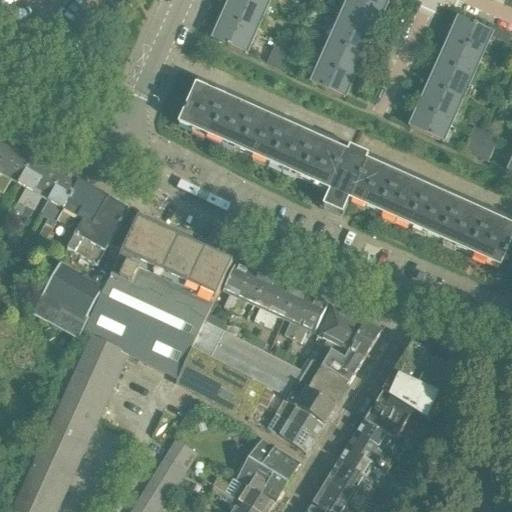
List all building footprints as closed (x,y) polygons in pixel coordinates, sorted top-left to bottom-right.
[(239,0),(231,0),(223,19),(256,33),(258,27),(262,29),(266,22),(262,20),(265,11),(239,0)] [(239,0),(265,11),(269,3),(273,5),(275,0),(239,0)] [(344,12),(341,20),(374,34),(383,12),(355,0),(349,0),(347,5),(343,3),(340,10),(344,12)] [(355,0),(383,12),(388,0),(355,0)] [(256,33),(223,19),(213,41),(227,47),(227,48),(231,49),(246,56),(256,33)] [(459,19),(449,41),(482,56),(490,38),(492,34),(477,28),(478,27),(473,25),(473,26),(459,19)] [(333,36),(331,42),(364,56),(374,34),(341,20),(336,29),(332,27),(329,34),(333,36)] [(494,30),(492,34),(490,38),(508,46),(511,38),(494,30)] [(302,52),(288,45),(277,41),(266,65),(291,76),(302,52)] [(449,41),(439,63),(472,78),(476,71),(480,72),(483,65),(479,63),(482,56),(449,41)] [(322,61),(321,63),(354,78),(364,56),(331,42),(326,53),(321,51),(318,59),(322,61)] [(354,78),(321,63),(311,85),(344,100),(354,78)] [(439,63),(430,85),(462,100),(465,94),(469,96),(472,89),(468,87),(472,78),(439,63)] [(349,202),(357,206),(499,270),(500,271),(511,244),(511,223),(500,218),(499,222),(215,96),(217,92),(198,83),(196,87),(178,127),(179,127),(180,127),(330,194),(323,209),(342,218),(349,202)] [(430,85),(420,107),(453,122),(454,118),(458,120),(461,113),(457,111),(462,100),(430,85)] [(453,122),(420,107),(410,129),(443,144),(453,122)] [(464,153),(476,158),(488,164),(498,140),(475,129),(464,153)] [(0,183),(19,150),(4,141),(0,147),(0,183)] [(11,183),(19,187),(35,158),(19,150),(0,183),(0,199),(1,200),(11,183)] [(10,219),(18,223),(23,212),(50,167),(35,158),(19,187),(26,191),(16,208),(16,209),(10,219)] [(41,199),(48,203),(64,175),(50,167),(23,212),(18,223),(26,228),(31,217),(41,199)] [(47,239),(55,225),(79,183),(64,175),(48,203),(40,217),(48,221),(41,235),(37,241),(44,245),(47,239)] [(75,224),(81,226),(83,222),(91,227),(107,199),(82,185),(79,183),(79,184),(79,183),(55,225),(56,226),(57,222),(68,228),(75,224)] [(83,222),(81,226),(67,250),(88,262),(87,263),(88,264),(89,263),(97,268),(129,211),(126,210),(107,199),(91,227),(83,222)] [(86,336),(115,351),(170,236),(139,222),(140,221),(138,220),(105,290),(83,335),(86,336)] [(127,357),(145,366),(200,250),(170,236),(115,351),(127,357)] [(204,325),(208,316),(232,264),(231,263),(230,264),(221,260),(200,250),(145,366),(164,376),(177,383),(192,352),(204,325)] [(32,316),(78,342),(105,290),(61,265),(32,316)] [(224,310),(231,313),(250,272),(235,265),(222,293),(230,297),(224,310)] [(246,304),(253,307),(265,279),(250,272),(231,313),(240,317),(246,304)] [(10,273),(0,291),(0,293),(14,301),(25,282),(10,273)] [(254,324),(263,327),(280,286),(265,279),(253,307),(260,311),(254,324)] [(277,318),(283,321),(295,293),(280,286),(263,327),(271,331),(277,318)] [(285,337),(291,341),(310,300),(295,293),(283,321),(291,324),(285,337)] [(310,300),(291,341),(301,345),(307,332),(315,335),(327,308),(310,300)] [(334,347),(348,317),(332,309),(317,338),(326,343),(323,350),(331,354),(334,347)] [(204,325),(222,334),(226,325),(208,316),(204,325)] [(0,320),(0,329),(10,336),(16,325),(2,317),(0,320)] [(345,361),(364,325),(348,317),(334,347),(342,350),(338,357),(345,361)] [(285,400),(283,403),(304,416),(323,428),(326,423),(329,423),(333,417),(332,414),(349,386),(324,370),(307,361),(300,374),(290,369),(281,364),(273,360),(261,354),(253,350),(244,346),(235,341),(225,336),(222,334),(204,325),(192,352),(266,390),(274,393),(275,394),(285,400)] [(324,370),(349,386),(379,337),(377,331),(376,331),(376,330),(368,325),(367,326),(364,325),(345,361),(338,357),(332,354),(324,370)] [(225,336),(235,341),(240,332),(230,327),(225,336)] [(86,336),(5,511),(161,511),(192,464),(172,451),(132,511),(56,511),(127,357),(115,351),(86,336)] [(244,346),(253,350),(257,341),(249,337),(244,346)] [(257,341),(253,350),(261,354),(266,346),(257,341)] [(412,346),(363,424),(404,449),(395,443),(413,413),(430,424),(440,402),(449,406),(453,378),(451,377),(454,371),(436,363),(435,364),(426,360),(429,354),(412,346)] [(273,360),(281,364),(285,355),(277,351),(273,360)] [(236,411),(252,419),(258,406),(266,390),(192,352),(177,383),(235,412),(236,411)] [(285,355),(281,364),(290,369),(295,360),(285,355)] [(266,390),(258,406),(267,410),(275,394),(274,393),(266,390)] [(287,423),(286,425),(315,441),(323,428),(304,416),(283,403),(276,417),(287,423)] [(276,419),(268,431),(306,455),(315,441),(286,425),(276,419)] [(416,432),(428,440),(436,428),(424,420),(416,432)] [(363,424),(354,439),(394,463),(399,467),(401,464),(396,461),(404,449),(363,424)] [(354,439),(347,451),(386,476),(394,463),(354,439)] [(454,441),(450,445),(449,449),(456,450),(458,442),(454,441)] [(237,483),(247,490),(274,507),(300,465),(263,442),(237,482),(237,483)] [(387,476),(386,476),(347,451),(338,464),(377,488),(388,495),(394,499),(398,492),(383,482),(387,476)] [(338,464),(330,478),(369,501),(377,488),(338,464)] [(330,478),(321,492),(354,511),(362,511),(369,501),(330,478)] [(213,488),(224,495),(228,488),(222,484),(223,483),(218,479),(213,488)] [(224,495),(251,511),(270,511),(274,507),(247,490),(237,483),(237,482),(233,480),(228,488),(224,495)] [(251,511),(224,495),(214,489),(212,492),(221,500),(235,509),(232,511),(251,511)] [(354,511),(321,492),(313,505),(324,511),(354,511)] [(388,495),(381,508),(386,511),(394,499),(388,495)]
